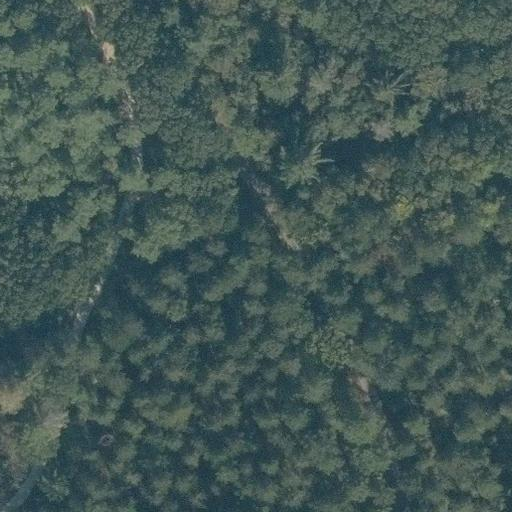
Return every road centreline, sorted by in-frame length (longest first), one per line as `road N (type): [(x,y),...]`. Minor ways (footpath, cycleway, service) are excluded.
road 1 (unclassified): [(140,0),(345,337),(397,467),(404,511)]
road 2 (track): [(325,158),(215,220)]
